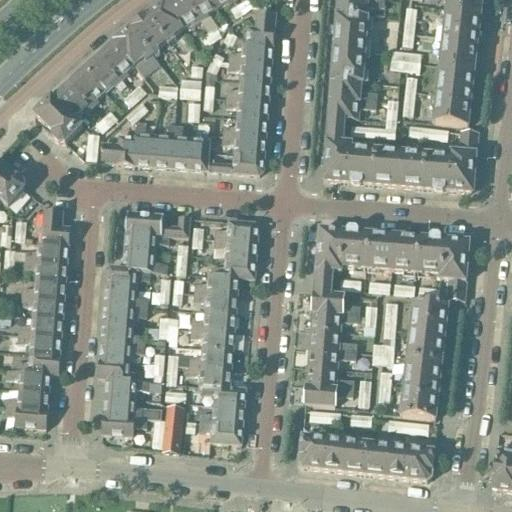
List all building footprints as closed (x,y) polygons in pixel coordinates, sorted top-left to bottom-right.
[(186,0),(177,0),(177,1),(165,8),(184,33),(193,27),(195,30),(202,25),(186,0)] [(210,0),(186,0),(202,25),(209,20),(208,18),(218,12),(210,0)] [(233,0),(210,0),(218,12),(227,6),(228,9),(236,4),(233,0)] [(445,12),(479,16),(480,16),(482,0),(450,0),(450,4),(446,4),(445,12)] [(252,1),(251,13),(261,13),(262,2),(252,1)] [(337,1),(336,19),(366,22),(367,12),(384,14),(385,5),(337,1)] [(262,2),(261,13),(271,14),(272,3),(262,2)] [(246,4),(238,8),(244,17),(251,13),(246,4)] [(164,6),(147,19),(166,46),(168,48),(170,47),(178,59),(186,53),(180,44),(178,45),(176,43),(177,42),(175,39),(184,33),(165,8),(164,6)] [(238,8),(231,12),(237,22),(244,17),(238,8)] [(418,13),(407,12),(406,21),(416,23),(418,13)] [(439,70),(474,73),(480,22),(480,16),(479,16),(445,12),(444,22),(449,22),(444,62),(440,61),(439,70)] [(273,51),(276,18),(257,17),(256,32),(247,32),(246,49),(273,51)] [(147,19),(131,31),(153,60),(160,55),(158,52),(166,46),(147,19)] [(331,85),(362,87),(363,87),(368,22),(366,22),(336,19),(331,85)] [(416,23),(406,21),(405,31),(415,32),(416,23)] [(153,60),(131,31),(113,44),(114,46),(114,47),(135,70),(136,69),(144,82),(161,69),(163,72),(169,68),(164,61),(158,66),(153,60)] [(223,41),(217,31),(209,36),(215,46),(223,41)] [(415,32),(405,31),(404,41),(414,42),(415,32)] [(201,41),(207,51),(215,46),(209,36),(201,41)] [(228,36),(224,45),(233,49),(234,48),(237,42),(238,40),(228,36)] [(403,51),(413,52),(414,42),(404,41),(403,51)] [(114,47),(99,60),(127,91),(127,90),(123,85),(128,80),(126,77),(135,70),(114,47)] [(272,69),(273,51),(246,49),(241,48),(241,58),(229,57),(228,66),(272,69)] [(392,55),(392,64),(402,65),(403,56),(392,55)] [(412,57),(403,56),(402,65),(411,66),(412,57)] [(225,61),(215,57),(211,66),(220,71),(225,61)] [(421,67),(422,58),(412,57),(411,66),(421,67)] [(99,60),(85,73),(105,96),(113,89),(116,91),(121,96),(127,91),(99,60)] [(392,64),(391,74),(401,75),(402,65),(392,64)] [(401,75),(410,76),(411,66),(402,65),(401,75)] [(203,82),(204,71),(192,70),(192,72),(188,66),(185,69),(191,78),(191,81),(203,82)] [(207,76),(216,80),(220,71),(211,66),(207,76)] [(270,88),(272,69),(228,66),(228,75),(240,76),(239,86),(270,88)] [(420,77),(421,67),(411,66),(410,76),(420,77)] [(474,73),(439,70),(437,79),(442,80),(438,119),(433,118),(432,127),(468,131),(474,73)] [(85,73),(69,88),(92,113),(98,107),(97,104),(105,96),(85,73)] [(418,82),(407,81),(406,91),(417,92),(418,82)] [(192,84),(182,83),(181,92),(191,93),(192,84)] [(202,85),(192,84),(191,93),(201,94),(202,85)] [(331,85),(329,102),(376,106),(377,98),(360,97),(362,87),(331,85)] [(269,106),(270,88),(239,86),(238,95),(226,95),(225,103),(269,106)] [(69,88),(53,102),(76,124),(84,116),(86,118),(92,113),(69,88)] [(147,97),(139,89),(132,96),(140,104),(147,97)] [(160,89),(159,101),(168,101),(169,90),(160,89)] [(215,90),(206,89),(205,101),(214,102),(215,90)] [(178,102),(178,90),(169,90),(168,101),(178,102)] [(417,92),(406,91),(405,100),(416,102),(417,92)] [(180,102),(190,103),(191,93),(181,92),(180,102)] [(190,103),(200,104),(201,94),(191,93),(190,103)] [(124,103),(132,111),(140,104),(132,96),(124,103)] [(416,102),(405,100),(404,110),(415,111),(416,102)] [(76,124),(53,102),(52,101),(34,119),(46,129),(43,132),(59,148),(66,148),(82,131),(76,124)] [(204,114),(213,115),(214,102),(205,101),(204,114)] [(329,102),(328,121),(345,123),(360,124),(361,114),(376,115),(376,106),(329,102)] [(267,125),(269,106),(225,103),(225,112),(237,113),(236,123),(267,125)] [(399,105),(388,104),(387,114),(398,115),(399,105)] [(201,107),(189,106),(189,116),(200,116),(201,107)] [(149,114),(142,107),(135,114),(142,121),(149,114)] [(403,119),(414,121),(415,111),(404,110),(403,119)] [(127,120),(134,128),(142,121),(135,114),(127,120)] [(398,115),(387,114),(387,124),(397,124),(398,115)] [(118,124),(111,115),(103,122),(111,131),(118,124)] [(188,125),(200,126),(200,116),(189,116),(188,125)] [(328,121),(323,180),(323,185),(348,187),(351,151),(352,147),(343,146),(345,123),(328,121)] [(96,129),(104,137),(111,131),(103,122),(96,129)] [(266,143),(267,125),(236,123),(235,132),(223,131),(222,140),(266,143)] [(397,124),(387,124),(386,132),(396,133),(397,124)] [(132,170),(151,171),(153,144),(143,143),(145,128),(136,127),(134,143),(132,170)] [(151,171),(169,173),(173,130),(164,129),(163,145),(153,144),(151,171)] [(352,129),(351,140),(362,141),(363,130),(352,129)] [(169,173),(188,175),(191,147),(180,147),(181,130),(173,130),(169,173)] [(363,130),(362,141),(373,142),(374,131),(363,130)] [(411,130),(409,141),(419,142),(420,131),(411,130)] [(374,131),(373,142),(384,143),(385,132),(374,131)] [(420,131),(419,142),(429,143),(430,132),(420,131)] [(396,133),(386,132),(385,132),(384,143),(396,144),(396,133)] [(430,132),(429,143),(438,144),(440,133),(430,132)] [(448,145),(449,134),(440,133),(438,144),(448,145)] [(450,160),(447,196),(469,198),(473,194),(478,137),(461,136),(460,156),(451,155),(450,160)] [(100,139),(88,138),(88,147),(99,148),(100,139)] [(264,161),(266,143),(222,140),(221,148),(234,149),(233,159),(264,161)] [(101,167),(132,170),(134,143),(118,141),(117,150),(102,149),(101,167)] [(87,155),(99,156),(99,148),(88,147),(87,155)] [(188,175),(219,177),(220,168),(207,167),(208,149),(191,147),(188,175)] [(348,187),(373,190),(376,153),(351,151),(348,187)] [(373,190),(398,192),(401,156),(376,153),(373,190)] [(86,164),(98,165),(99,156),(87,155),(86,164)] [(398,192),(423,194),(426,158),(401,156),(398,192)] [(423,194),(447,196),(450,160),(426,158),(423,194)] [(264,161),(233,159),(232,169),(220,168),(219,177),(259,181),(263,177),(264,161)] [(0,171),(0,204),(1,205),(9,212),(25,194),(25,186),(7,171),(4,175),(0,171)] [(44,216),(41,249),(68,251),(70,232),(61,231),(62,217),(44,216)] [(127,218),(126,237),(169,240),(188,242),(190,223),(179,222),(178,232),(163,231),(163,221),(127,218)] [(27,225),(17,225),(16,235),(26,236),(27,225)] [(228,226),(228,227),(227,236),(215,235),(214,244),(258,247),(259,233),(255,228),(228,226)] [(13,229),(2,228),(2,239),(12,239),(13,229)] [(204,232),(194,231),(193,242),(203,242),(204,232)] [(316,277),(314,297),(332,298),(334,275),(343,275),(343,271),(346,235),(320,233),(320,234),(316,277)] [(34,242),(26,242),(26,236),(16,235),(15,245),(34,246),(34,242)] [(346,235),(343,271),(366,273),(369,237),(346,235)] [(126,237),(124,254),(157,257),(157,251),(168,252),(169,240),(126,237)] [(369,237),(366,273),(391,275),(394,239),(369,237)] [(1,249),(11,250),(12,239),(2,239),(1,249)] [(394,239),(391,275),(416,277),(419,242),(394,239)] [(192,252),(203,253),(203,242),(193,242),(192,252)] [(419,242),(416,277),(442,279),(445,244),(419,242)] [(256,266),(258,247),(214,244),(213,253),(226,254),(225,264),(256,266)] [(445,244),(442,279),(443,279),(442,284),(451,285),(449,305),(465,306),(469,250),(466,246),(445,244)] [(67,269),(68,251),(41,249),(37,248),(36,258),(24,257),(23,265),(67,269)] [(179,249),(178,259),(188,260),(189,249),(179,249)] [(16,254),(6,254),(5,264),(15,265),(16,254)] [(124,254),(123,274),(150,276),(166,277),(166,268),(155,267),(155,257),(124,254)] [(177,269),(187,270),(188,260),(178,259),(178,260),(177,269)] [(4,275),(14,275),(15,265),(5,264),(4,275)] [(255,285),(256,266),(225,264),(224,273),(212,272),(211,280),(239,284),(255,285)] [(65,286),(67,269),(23,265),(23,273),(35,274),(34,283),(65,286)] [(187,270),(177,269),(176,279),(186,280),(187,270)] [(107,276),(105,292),(136,294),(137,284),(149,285),(150,276),(123,274),(111,273),(107,276)] [(194,297),(237,300),(239,284),(211,280),(207,280),(207,290),(195,289),(194,297)] [(64,305),(65,286),(34,283),(33,293),(21,293),(21,301),(64,305)] [(171,283),(162,283),(161,295),(170,296),(171,283)] [(341,283),(340,294),(351,295),(352,284),(341,283)] [(184,284),(175,284),(174,296),(183,297),(184,284)] [(361,296),(362,284),(352,284),(351,295),(361,296)] [(370,285),(369,296),(379,297),(381,286),(370,285)] [(390,298),(391,287),(381,286),(379,297),(390,298)] [(395,287),(394,299),(404,300),(406,289),(395,287)] [(415,301),(416,290),(406,289),(404,300),(415,301)] [(420,290),(419,301),(429,302),(430,291),(420,290)] [(439,303),(440,293),(430,291),(429,302),(439,303)] [(105,292),(104,309),(147,312),(148,304),(135,303),(136,294),(105,292)] [(160,307),(169,308),(170,296),(161,295),(160,307)] [(173,308),(183,309),(183,297),(174,296),(173,308)] [(236,319),(237,300),(194,297),(193,306),(206,307),(205,316),(236,319)] [(314,297),(313,317),(360,321),(361,312),(344,311),(345,300),(332,299),(332,298),(314,297)] [(62,323),(64,305),(21,301),(20,310),(32,311),(31,320),(62,323)] [(398,307),(387,307),(386,316),(398,317),(398,307)] [(407,363),(443,367),(449,311),(413,307),(408,355),(407,363)] [(104,309),(103,328),(133,330),(134,320),(146,322),(147,312),(104,309)] [(378,310),(366,310),(366,320),(377,321),(378,310)] [(234,338),(236,319),(205,316),(204,327),(192,326),(191,334),(234,338)] [(385,325),(397,326),(398,317),(386,316),(385,325)] [(313,317),(311,335),(342,338),(343,328),(359,329),(360,321),(313,317)] [(61,342),(62,323),(31,320),(30,331),(18,330),(17,338),(61,342)] [(365,330),(376,331),(377,321),(366,320),(365,330)] [(161,322),(160,332),(169,333),(169,322),(161,322)] [(179,323),(169,322),(169,333),(179,333),(179,323)] [(385,334),(396,335),(397,326),(385,325),(385,334)] [(103,328),(101,346),(144,350),(145,341),(132,340),(133,330),(103,328)] [(160,342),(168,343),(169,333),(160,332),(160,342)] [(169,351),(178,351),(179,333),(169,333),(168,343),(168,345),(170,345),(169,351)] [(233,356),(234,338),(191,334),(190,343),(203,344),(202,353),(233,356)] [(384,343),(396,344),(396,335),(385,334),(384,343)] [(311,335),(309,354),(357,358),(357,349),(341,348),(342,338),(311,335)] [(59,360),(61,342),(17,338),(17,347),(29,348),(28,358),(59,360)] [(101,346),(100,365),(130,367),(131,357),(143,358),(144,350),(101,346)] [(373,358),(373,359),(384,360),(384,349),(374,348),(373,358)] [(395,350),(384,349),(384,360),(394,361),(395,350)] [(231,376),(233,356),(202,353),(201,362),(179,361),(179,360),(169,359),(168,369),(178,370),(188,371),(188,372),(231,376)] [(309,354),(308,372),(338,375),(339,365),(356,366),(357,358),(309,354)] [(59,360),(28,358),(27,368),(15,367),(14,375),(50,379),(58,380),(59,360)] [(166,359),(155,358),(154,368),(165,369),(166,359)] [(373,359),(372,369),(377,369),(383,370),(384,360),(373,359)] [(394,371),(394,361),(384,360),(383,370),(394,371)] [(436,424),(443,367),(407,363),(405,373),(400,420),(436,424)] [(100,365),(98,384),(106,384),(141,386),(142,378),(129,377),(130,367),(100,365)] [(154,379),(164,380),(165,369),(154,368),(154,379)] [(178,370),(168,369),(168,379),(177,380),(178,370)] [(230,394),(230,393),(231,376),(188,372),(187,380),(200,381),(199,391),(203,391),(230,394)] [(308,372),(306,392),(353,396),(354,387),(337,386),(338,375),(308,372)] [(48,397),(50,379),(14,375),(7,375),(6,384),(18,385),(18,394),(48,397)] [(393,377),(381,376),(380,386),(392,387),(393,377)] [(177,380),(168,379),(167,389),(177,390),(177,380)] [(106,384),(105,402),(136,404),(137,394),(149,395),(149,386),(141,386),(106,384)] [(372,385),(361,384),(360,394),(371,395),(372,385)] [(380,396),(391,397),(392,387),(380,386),(380,396)] [(246,394),(230,393),(230,394),(203,391),(202,400),(214,401),(214,410),(245,413),(246,394)] [(306,392),(305,410),(335,412),(336,402),(353,403),(353,396),(306,392)] [(47,415),(48,397),(18,394),(17,404),(5,403),(4,412),(47,415)] [(166,395),(165,405),(176,406),(177,396),(166,395)] [(186,406),(187,396),(177,396),(176,406),(186,406)] [(379,406),(391,407),(391,397),(380,396),(379,406)] [(105,402),(103,420),(161,424),(162,414),(135,412),(136,404),(105,402)] [(243,431),(245,413),(214,410),(213,420),(201,419),(200,428),(243,431)] [(163,452),(162,457),(178,458),(183,413),(167,411),(166,425),(165,434),(164,443),(163,452)] [(45,434),(47,415),(4,412),(3,421),(15,421),(15,432),(45,434)] [(311,414),(310,425),(320,426),(321,415),(311,414)] [(321,415),(320,426),(330,427),(331,416),(321,415)] [(340,428),(341,417),(331,416),(330,427),(340,428)] [(352,418),(351,429),(361,430),(362,419),(352,418)] [(372,431),(373,420),(362,419),(361,430),(372,431)] [(103,420),(102,438),(133,441),(134,431),(146,432),(146,424),(155,424),(154,433),(165,434),(166,425),(161,424),(103,420)] [(390,424),(388,435),(398,436),(400,425),(390,424)] [(409,437),(410,426),(400,425),(398,436),(409,437)] [(187,426),(186,437),(195,437),(196,427),(187,426)] [(410,426),(409,437),(419,438),(420,427),(410,426)] [(429,439),(430,428),(420,427),(419,438),(429,439)] [(242,450),(243,431),(200,428),(199,436),(211,437),(210,447),(242,450)] [(154,433),(154,442),(164,443),(165,434),(154,433)] [(368,448),(302,441),(299,468),(303,473),(365,479),(368,448)] [(154,442),(153,451),(163,452),(164,443),(154,442)] [(431,482),(434,455),(368,448),(365,479),(427,486),(431,482)] [(511,495),(511,457),(496,456),(492,489),(495,494),(511,495)]
